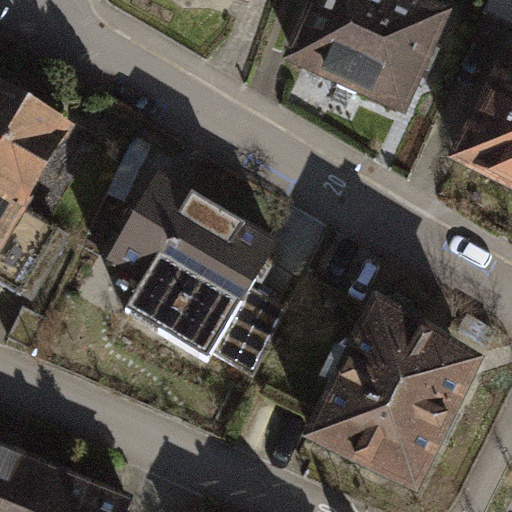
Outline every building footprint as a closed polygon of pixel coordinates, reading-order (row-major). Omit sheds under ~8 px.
[(443,17),(405,0),(322,0),(296,58),(337,77),(340,87),(355,94),(368,90),(403,106),(443,17)] [(511,0),(490,0),(485,12),(511,24),(511,0)] [(511,56),(461,159),(511,183),(511,56)] [(0,197),(19,209),(69,124),(0,83),(0,197)] [(277,247),(160,179),(111,261),(146,282),(128,313),(210,361),(215,352),(257,374),(289,310),(253,289),(277,247)] [(56,229),(19,209),(0,197),(0,281),(19,292),(56,229)] [(479,365),(380,305),(314,439),(418,491),(479,365)] [(0,511),(36,511),(56,463),(0,439),(0,511)] [(124,511),(131,494),(56,463),(36,511),(124,511)]
